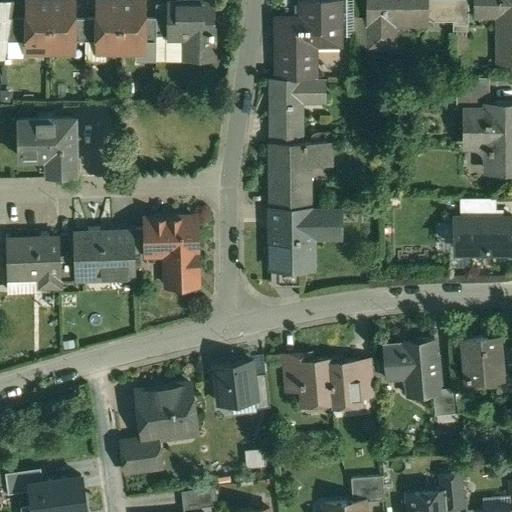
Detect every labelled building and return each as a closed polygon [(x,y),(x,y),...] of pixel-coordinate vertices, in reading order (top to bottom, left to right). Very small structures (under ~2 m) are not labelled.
[(367,0),(368,49),(394,49),(394,19),(405,19),(405,24),(427,24),(427,0),(367,0)] [(453,0),(427,0),(427,22),(453,23),(454,23),(453,0)] [(473,0),(453,0),(454,23),(453,23),(453,26),(468,26),(468,18),(473,17),(473,0)] [(511,0),(473,0),(473,17),(475,18),(475,12),(498,12),(498,66),(511,65),(511,0)] [(339,1),(302,1),(302,19),(277,20),(278,79),(314,79),(314,40),(339,40),(339,1)] [(14,3),(0,2),(0,56),(5,57),(10,20),(11,20),(14,3)] [(50,2),(27,2),(27,20),(27,43),(27,54),(50,54),(50,2)] [(74,2),(50,2),(50,54),(74,54),(74,43),(74,20),(74,2)] [(121,2),(97,2),(97,20),(97,43),(97,54),(121,54),(121,2)] [(144,2),(121,2),(121,54),(144,54),(144,44),(144,20),(144,2)] [(214,4),(168,4),(168,6),(168,38),(168,39),(192,40),(192,60),(214,60),(214,4)] [(168,6),(156,6),(156,20),(156,44),(156,38),(168,38),(168,6)] [(11,20),(7,43),(27,43),(27,20),(11,20)] [(85,20),(74,20),(74,43),(86,43),(85,20)] [(97,20),(85,20),(86,43),(97,43),(97,20)] [(156,20),(144,20),(144,44),(156,44),(156,20)] [(489,78),(463,78),(463,90),(456,90),(456,109),(463,109),(463,107),(483,107),(484,103),(489,103),(489,78)] [(278,79),(269,79),(269,80),(270,80),(270,141),(269,141),(269,142),(270,142),(302,142),(302,97),(314,97),(314,103),(325,103),(325,104),(326,104),(326,79),(314,79),(278,79)] [(511,102),(489,103),(484,103),(483,107),(463,107),(463,109),(463,142),(482,142),(486,143),(489,145),(489,147),(487,147),(487,152),(489,152),(489,153),(490,153),(490,173),(511,172),(511,102)] [(74,118),(18,120),(19,158),(40,157),(39,151),(53,151),(53,174),(47,174),(47,175),(75,174),(74,118)] [(302,142),(270,142),(270,144),(274,144),(274,164),(270,164),(270,207),(271,207),(307,207),(306,165),(330,165),(330,142),(302,142)] [(496,198),(460,198),(460,218),(503,218),(503,209),(496,209),(496,198)] [(307,207),(271,207),(270,207),(270,208),(274,208),(274,233),(271,232),(271,269),(313,268),(313,230),(340,230),(340,207),(307,207)] [(460,218),(454,218),(454,248),(470,248),(470,255),(503,255),(503,248),(511,247),(511,217),(503,218),(460,218)] [(196,218),(145,219),(145,229),(146,253),(146,254),(164,254),(164,251),(172,251),(173,275),(195,274),(195,253),(197,253),(196,218)] [(146,253),(145,229),(133,229),(133,231),(134,253),(146,253)] [(133,231),(74,233),(74,253),(75,279),(135,277),(134,253),(133,231)] [(59,237),(7,239),(8,278),(38,277),(38,288),(60,287),(60,279),(59,254),(59,237)] [(74,253),(59,254),(60,279),(75,279),(74,253)] [(498,333),(462,337),(467,388),(503,385),(502,377),(498,333)] [(434,337),(403,340),(403,343),(383,345),(385,372),(405,370),(408,396),(433,393),(439,393),(439,388),(434,337)] [(298,355),(284,356),(284,353),(283,353),(286,392),(300,391),(298,362),(299,362),(298,355)] [(299,362),(298,362),(300,391),(302,406),(302,402),(330,399),(327,363),(329,363),(328,357),(313,359),(313,361),(299,362)] [(254,358),(209,364),(214,404),(256,399),(259,398),(256,375),(254,358)] [(329,363),(327,363),(330,399),(331,407),(332,407),(332,403),(361,401),(361,405),(362,404),(361,397),(358,361),(358,359),(343,360),(343,362),(329,363)] [(372,360),(358,361),(361,397),(375,396),(372,360)] [(259,398),(256,399),(256,408),(269,407),(266,374),(256,375),(259,398)] [(190,383),(136,390),(143,439),(143,440),(149,439),(197,432),(190,383)] [(455,386),(439,388),(439,393),(433,393),(435,414),(457,412),(455,386)] [(143,439),(121,442),(125,471),(153,467),(149,439),(143,440),(143,439)] [(40,469),(5,474),(8,494),(31,491),(30,482),(42,480),(40,469)] [(462,473),(438,475),(440,491),(441,506),(448,506),(465,504),(462,473)] [(382,474),(351,477),(353,500),(364,499),(364,501),(384,499),(382,474)] [(42,480),(30,482),(31,491),(33,511),(86,511),(81,475),(42,480)] [(215,486),(182,490),(184,508),(217,505),(215,486)] [(440,491),(414,493),(415,504),(409,505),(409,511),(448,511),(448,506),(441,506),(440,491)] [(353,500),(324,503),(324,511),(365,511),(364,501),(364,499),(353,500)]
